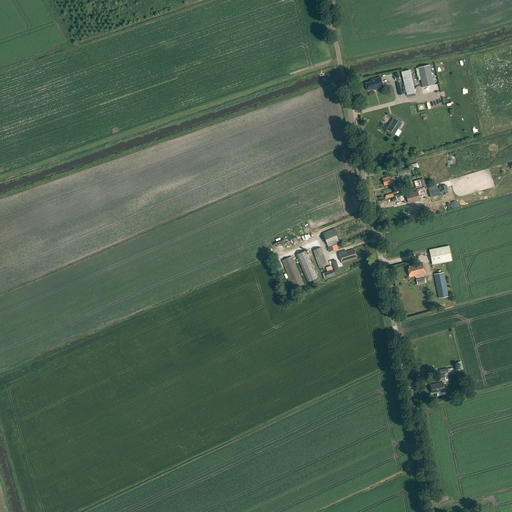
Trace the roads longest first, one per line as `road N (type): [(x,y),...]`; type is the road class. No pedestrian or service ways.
road 1 (unclassified): [(433,511),(327,0)]
road 2 (track): [(0,177),(336,62)]
road 3 (track): [(343,79),(511,39)]
